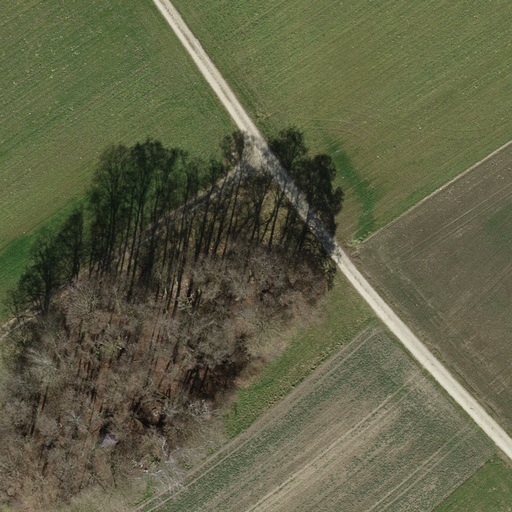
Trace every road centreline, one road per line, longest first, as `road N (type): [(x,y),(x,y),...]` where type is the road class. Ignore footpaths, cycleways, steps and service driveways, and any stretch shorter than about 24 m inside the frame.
road 1 (track): [(511,445),(386,310),(162,0)]
road 2 (track): [(0,335),(268,155)]
